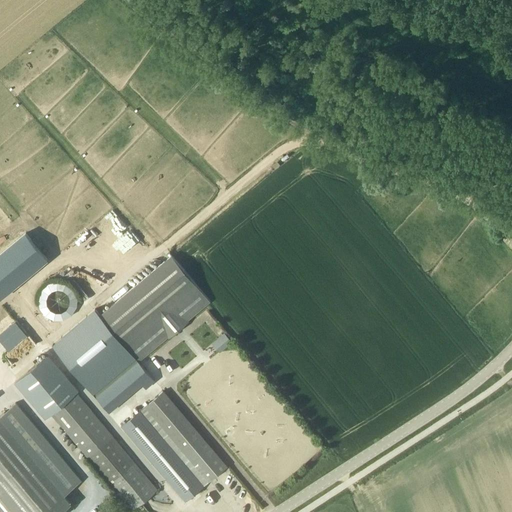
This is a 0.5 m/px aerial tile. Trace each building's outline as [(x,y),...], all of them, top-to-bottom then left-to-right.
[(26,232),(0,253),(0,298),(0,299),(48,259),(26,232)] [(61,248),(52,254),(60,265),(69,259),(61,248)] [(213,301),(175,255),(103,315),(139,359),(141,361),(213,301)] [(41,283),(41,318),(74,318),(75,283),(41,283)] [(79,372),(98,395),(139,359),(103,315),(98,309),(56,344),(69,360),(79,372)] [(223,333),(210,342),(218,352),(230,343),(223,333)] [(25,334),(5,349),(13,360),(34,346),(25,334)] [(49,353),(16,381),(46,417),(51,413),(77,392),(79,390),(49,353)] [(143,408),(206,484),(210,481),(228,467),(164,389),(143,407),(143,408)] [(158,489),(77,392),(51,413),(132,510),(158,489)] [(0,511),(57,511),(71,501),(65,494),(83,480),(18,401),(0,415),(0,511)] [(205,486),(204,486),(206,484),(143,408),(123,425),(186,501),(205,486)]
